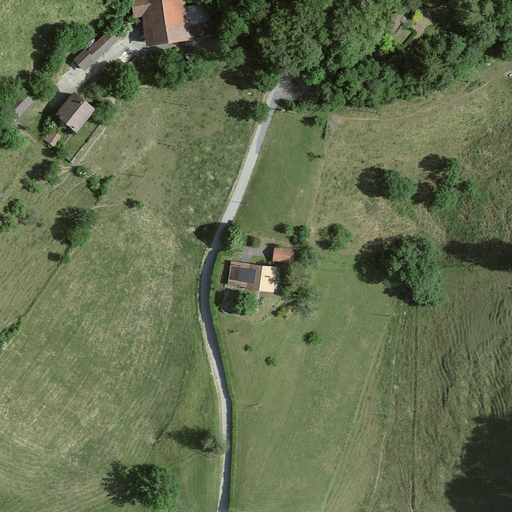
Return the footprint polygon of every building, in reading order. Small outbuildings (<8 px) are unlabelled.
[(148,0),(149,5),(134,7),(135,14),(143,14),(147,43),(186,38),(181,0),(148,0)] [(393,10),(382,30),(390,35),(402,15),(393,10)] [(116,40),(109,32),(86,53),(84,51),(75,60),(83,69),(116,40)] [(296,79),(304,90),(312,84),(305,73),(296,79)] [(32,102),(20,90),(3,108),(15,120),(32,102)] [(91,108),(75,95),(59,112),(75,126),(91,108)] [(50,124),(43,138),(58,143),(65,132),(50,124)] [(288,254),(272,252),(271,263),(287,265),(288,254)] [(273,272),(231,265),(227,287),(269,294),(273,272)]
